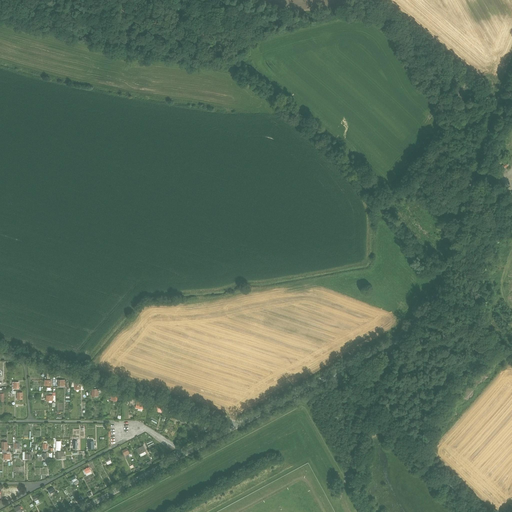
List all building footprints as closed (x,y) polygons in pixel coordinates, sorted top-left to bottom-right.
[(382,381),(374,377),(373,380),(374,382),(373,384),(374,386),(376,387),(378,386),(379,384),(381,383),(382,381)] [(136,401),(135,408),(143,410),(144,403),(136,401)] [(181,412),(177,419),(183,422),(187,415),(181,412)] [(143,446),(136,449),(139,454),(145,451),(143,446)] [(64,451),(56,452),(56,460),(66,459),(66,456),(64,456),(64,451)]
